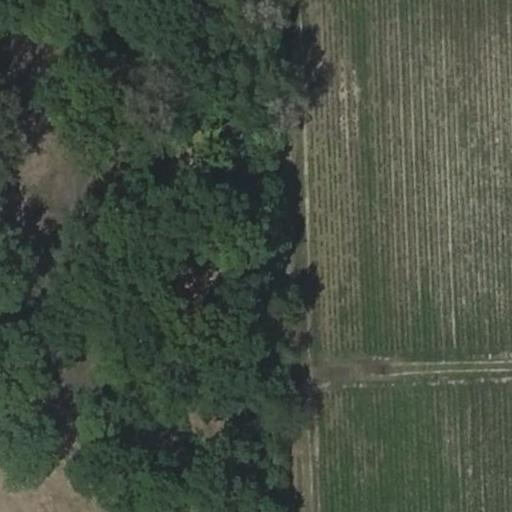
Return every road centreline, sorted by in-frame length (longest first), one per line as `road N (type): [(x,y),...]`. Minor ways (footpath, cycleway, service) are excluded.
road 1 (track): [(306,373),(294,0)]
road 2 (track): [(511,366),(306,373),(308,511)]
